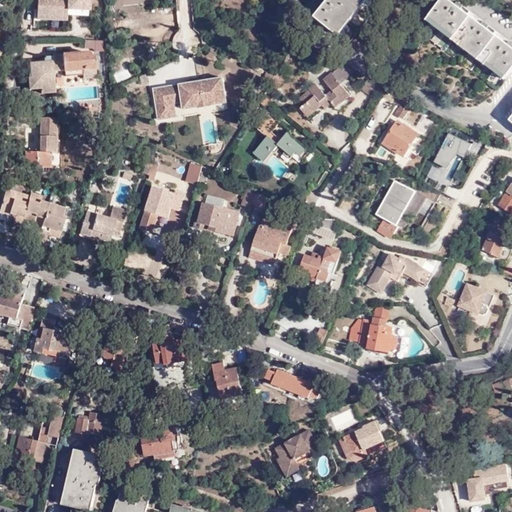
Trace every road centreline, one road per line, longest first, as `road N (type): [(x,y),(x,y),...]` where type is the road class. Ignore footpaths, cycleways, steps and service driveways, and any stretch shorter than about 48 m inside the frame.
road 1 (residential): [(371,380),(0,257)]
road 2 (residential): [(511,327),(494,361),(371,380)]
road 3 (residential): [(511,140),(368,64)]
road 4 (residential): [(301,511),(395,477),(440,477)]
road 5 (unknown): [(511,141),(438,252)]
